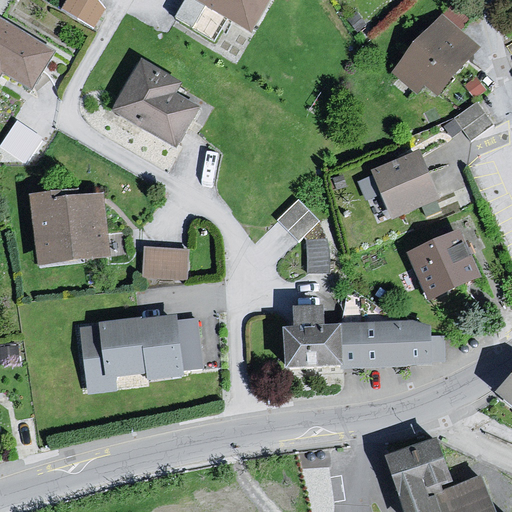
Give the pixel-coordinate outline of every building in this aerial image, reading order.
[(97,0),(68,0),(63,9),(94,27),(104,10),(97,0)] [(274,0),(194,0),(254,35),(274,0)] [(368,26),(357,12),(349,19),(359,32),(368,26)] [(482,47),(443,15),(393,75),(418,96),(425,87),(439,99),(482,47)] [(56,53),(0,19),(0,81),(5,73),(34,90),(56,53)] [(185,85),(144,61),(115,110),(179,148),(202,109),(178,95),(185,85)] [(488,89),(477,76),(465,87),(476,99),(488,89)] [(495,123),(479,102),(454,120),(462,131),(470,141),(495,123)] [(462,131),(454,120),(445,127),(453,138),(462,131)] [(421,152),(372,173),(392,221),(441,201),(421,152)] [(344,176),(334,179),(338,190),(347,187),(344,176)] [(80,191),(31,197),(39,267),(112,259),(105,194),(81,197),(80,191)] [(320,223),(299,201),(278,221),(300,243),(320,223)] [(461,230),(409,254),(430,302),(483,279),(461,230)] [(329,240),(307,241),(308,274),(331,273),(329,240)] [(190,250),(145,248),(143,279),(188,282),(190,250)] [(326,308),(295,309),(296,330),(327,329),(326,308)] [(178,316),(81,329),(90,394),(115,391),(114,379),(147,375),(149,384),(186,379),(185,372),(204,370),(197,319),(179,321),(178,316)] [(296,330),(286,331),(288,371),(342,368),(342,371),(434,367),(434,364),(433,337),(433,330),(414,322),(341,326),(341,328),(327,329),(296,330)] [(446,336),(433,337),(434,364),(447,363),(446,336)] [(18,346),(0,347),(0,358),(1,365),(20,363),(18,346)] [(511,380),(496,395),(511,407),(511,380)] [(446,511),(441,493),(464,486),(451,439),(387,457),(403,511),(446,511)] [(505,511),(488,475),(464,486),(441,493),(446,511),(505,511)]
